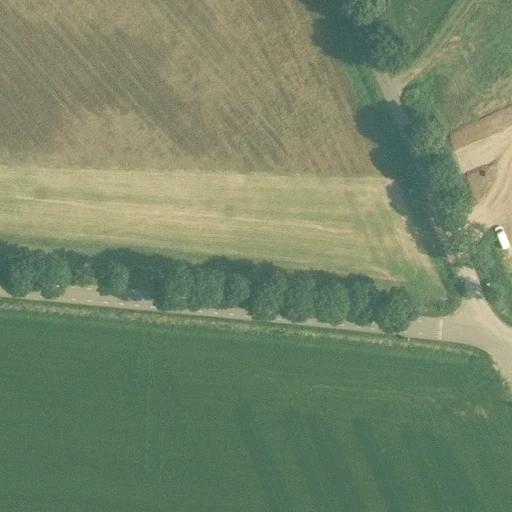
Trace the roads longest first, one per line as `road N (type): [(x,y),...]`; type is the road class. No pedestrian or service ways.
road 1 (unclassified): [(496,338),(0,289)]
road 2 (unclassified): [(496,338),(346,0)]
